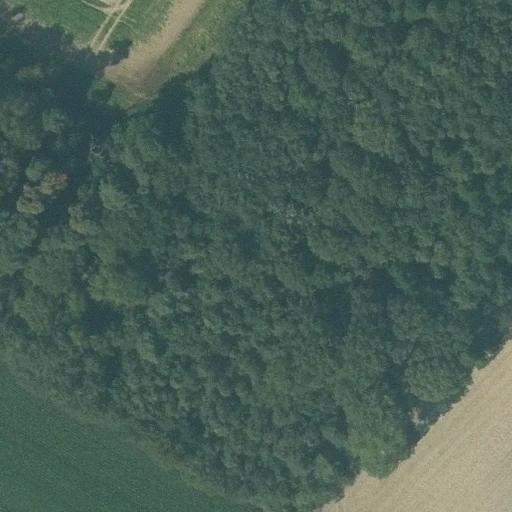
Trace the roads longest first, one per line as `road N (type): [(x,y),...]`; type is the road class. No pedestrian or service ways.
road 1 (track): [(308,511),(0,321)]
road 2 (track): [(0,244),(104,96)]
